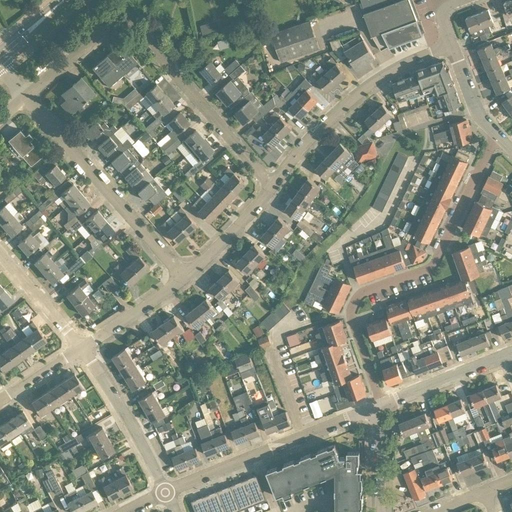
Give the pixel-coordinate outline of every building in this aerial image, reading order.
[(360,0),(365,13),(375,11),(401,1),(401,0),(360,0)] [(375,11),(365,13),(364,14),(368,25),(373,39),(381,52),(407,41),(423,35),(417,20),(417,19),(416,18),(413,9),(409,0),(401,0),(401,1),(375,11)] [(488,10),(477,14),(487,39),(491,37),(490,34),(491,33),(488,25),(494,23),(488,10)] [(495,22),(501,20),(497,12),(492,14),(495,22)] [(487,39),(477,14),(466,19),(473,38),(480,36),(482,41),(487,39)] [(319,50),(309,21),(271,34),(281,63),(319,50)] [(212,33),(209,23),(201,25),(203,35),(212,33)] [(341,60),(341,61),(348,56),(356,70),(375,58),(360,34),(342,45),(338,38),(330,42),(333,51),(337,56),(341,60)] [(121,44),(106,56),(123,76),(137,63),(121,44)] [(478,50),(483,61),(496,55),(501,53),(499,48),(499,47),(494,49),(491,44),(478,50)] [(483,61),(488,72),(501,66),(496,55),(483,61)] [(123,76),(106,56),(92,68),(109,88),(123,76)] [(332,68),(327,73),(337,84),(347,76),(331,58),(327,61),(332,68)] [(225,70),(229,75),(240,66),(235,60),(224,69),(220,64),(216,68),(211,62),(199,72),(205,78),(207,77),(212,83),(222,75),(221,73),(225,70)] [(432,90),(433,93),(454,85),(454,84),(450,85),(449,81),(452,80),(449,70),(446,71),(443,61),(428,67),(429,67),(430,69),(425,71),(425,68),(416,71),(412,73),(413,76),(392,84),(394,90),(392,91),(388,94),(389,97),(396,94),(399,102),(424,93),(432,90)] [(234,80),(238,77),(245,71),(240,66),(229,75),(233,79),(234,80)] [(488,72),(492,83),(506,77),(501,66),(488,72)] [(337,84),(327,73),(321,78),(315,71),(311,75),(327,93),(337,84)] [(506,77),(492,83),(497,94),(510,88),(510,87),(508,81),(511,79),(511,77),(510,75),(506,77)] [(63,108),(70,115),(84,103),(86,102),(86,101),(94,94),(81,78),(72,85),(73,87),(63,96),(69,104),(64,108),(64,107),(63,108)] [(297,88),(292,93),(309,110),(318,100),(306,89),(311,84),(305,79),(297,88)] [(246,86),(243,86),(238,90),(230,81),(217,92),(227,104),(228,105),(232,102),(235,106),(240,101),(250,93),(248,91),(248,88),(246,86)] [(146,95),(143,97),(142,98),(150,107),(154,104),(165,95),(156,85),(145,94),(146,95)] [(437,94),(440,102),(457,95),(455,88),(454,85),(433,93),(434,96),(437,94)] [(276,94),(273,97),(275,105),(276,104),(285,113),(289,109),(300,120),(309,110),(292,93),(290,92),(285,98),(282,95),(279,97),(276,94)] [(127,110),(142,98),(143,97),(139,93),(124,106),(127,110)] [(511,94),(502,102),(510,112),(511,110),(511,94)] [(144,129),(146,132),(148,134),(152,130),(166,118),(163,114),(174,105),(165,95),(154,104),(159,110),(152,116),(155,119),(144,129)] [(457,95),(440,102),(443,111),(451,109),(453,114),(458,112),(456,107),(461,105),(457,95)] [(111,102),(124,105),(127,103),(123,98),(122,99),(112,97),(111,102)] [(273,97),(258,110),(250,100),(242,106),(243,107),(235,113),(244,123),(259,111),(264,116),(275,106),(275,105),(273,97)] [(383,105),(374,113),(383,123),(392,115),(383,105)] [(271,115),(276,121),(271,126),(283,138),(292,128),(274,112),(271,115)] [(156,144),(163,152),(178,139),(174,135),(177,132),(177,133),(189,123),(180,113),(168,122),(165,126),(170,132),(156,144)] [(383,123),(374,113),(364,121),(371,128),(364,134),(367,137),(368,137),(383,123)] [(95,136),(101,143),(113,134),(117,130),(112,125),(109,128),(104,123),(100,126),(96,121),(84,131),(91,140),(95,136)] [(433,135),(435,139),(469,130),(468,127),(469,127),(468,122),(467,122),(466,121),(450,125),(451,130),(433,135)] [(283,138),(271,126),(266,132),(260,126),(256,130),(273,147),(283,138)] [(8,141),(30,166),(45,153),(37,144),(39,142),(39,141),(37,143),(28,134),(25,137),(20,130),(8,141)] [(156,135),(152,130),(148,134),(151,138),(152,138),(156,135)] [(189,153),(204,140),(195,130),(185,140),(181,143),(178,139),(163,152),(167,156),(171,152),(176,148),(184,157),(189,153)] [(469,130),(435,139),(436,144),(454,139),(455,144),(471,140),(471,139),(472,138),(471,133),(470,134),(469,130)] [(148,134),(146,132),(138,139),(143,145),(151,138),(148,134)] [(117,138),(113,134),(101,143),(97,147),(104,155),(108,152),(114,159),(126,148),(126,149),(131,144),(127,139),(122,144),(117,138)] [(204,140),(189,153),(184,157),(193,167),(188,171),(192,175),(202,166),(199,162),(202,159),(202,160),(213,151),(204,140)] [(278,142),(262,158),(270,166),(286,151),(278,142)] [(340,143),(332,152),(347,165),(353,158),(352,153),(340,143)] [(355,148),(359,161),(376,155),(372,143),(355,148)] [(122,167),(128,174),(139,164),(126,149),(126,148),(114,159),(111,162),(118,170),(122,167)] [(332,152),(324,160),(334,171),(338,174),(345,181),(349,176),(342,170),(347,165),(332,152)] [(452,156),(449,162),(438,157),(435,161),(440,164),(446,167),(447,165),(463,172),(467,163),(466,163),(469,157),(457,152),(455,157),(452,156)] [(395,159),(405,164),(408,158),(398,153),(395,159)] [(161,160),(166,165),(170,161),(166,156),(161,160)] [(373,167),(375,165),(374,164),(376,163),(375,160),(374,161),(373,159),(370,160),(365,163),(367,167),(369,170),(373,167)] [(393,164),(403,169),(405,164),(395,159),(393,164)] [(326,179),(330,174),(334,171),(324,160),(315,169),(326,179)] [(41,185),(48,179),(54,186),(65,176),(54,163),(55,165),(50,169),(45,163),(34,173),(32,175),(37,181),(37,180),(41,185)] [(362,163),(355,170),(360,174),(366,167),(362,163)] [(153,179),(139,164),(128,174),(124,177),(131,186),(135,182),(141,189),(153,179)] [(390,170),(400,174),(403,169),(393,164),(390,170)] [(433,170),(432,170),(442,175),(443,173),(459,181),(463,172),(447,165),(446,167),(440,164),(436,172),(433,170)] [(220,180),(224,184),(235,194),(245,184),(227,168),(223,172),(225,175),(220,180)] [(388,175),(397,180),(400,174),(390,170),(388,175)] [(428,179),(432,181),(438,184),(439,182),(455,189),(459,181),(443,173),(442,175),(432,170),(431,173),(428,179)] [(184,174),(187,179),(192,175),(188,171),(184,174)] [(481,193),(493,199),(496,193),(498,194),(503,184),(499,182),(502,177),(502,176),(492,171),(489,178),(488,177),(484,187),(481,193)] [(345,181),(338,174),(334,178),(341,185),(345,181)] [(388,175),(385,181),(395,185),(397,180),(388,175)] [(207,177),(203,182),(215,193),(226,204),(235,194),(224,184),(219,189),(207,177)] [(153,179),(141,189),(137,192),(144,201),(148,197),(155,205),(166,194),(157,184),(153,179)] [(308,179),(300,189),(313,198),(320,188),(308,179)] [(59,203),(64,209),(82,194),(73,183),(71,184),(68,180),(54,192),(54,193),(42,204),(39,206),(37,208),(40,211),(45,207),(46,208),(61,195),(64,199),(59,203)] [(385,181),(382,186),(392,191),(395,185),(385,181)] [(432,181),(428,189),(434,192),(435,190),(451,198),(455,189),(439,182),(438,184),(432,181)] [(212,197),(207,202),(218,213),(226,204),(215,193),(203,182),(199,186),(212,197)] [(337,197),(322,185),(321,187),(326,191),(323,194),(333,202),(337,197)] [(22,192),(18,186),(14,190),(11,193),(4,199),(7,204),(18,195),(22,192)] [(380,191),(390,196),(392,191),(382,186),(380,191)] [(176,188),(171,193),(181,203),(186,198),(176,188)] [(300,189),(292,199),(305,209),(313,198),(300,189)] [(428,189),(424,198),(430,201),(431,199),(447,207),(452,198),(451,198),(435,190),(434,192),(428,189)] [(377,197),(387,202),(390,196),(380,191),(377,197)] [(63,226),(67,230),(78,220),(74,216),(77,214),(78,214),(90,204),(82,194),(64,209),(72,218),(67,222),(63,226)] [(411,198),(409,202),(419,207),(419,206),(426,209),(427,208),(442,215),(446,207),(447,208),(447,207),(431,199),(430,201),(424,198),(421,196),(420,196),(418,201),(411,198)] [(218,213),(207,202),(206,203),(200,197),(195,202),(191,206),(208,223),(218,213)] [(375,202),(385,207),(387,202),(377,197),(375,202)] [(305,209),(292,199),(285,210),(297,219),(305,209)] [(477,201),(472,211),(487,218),(487,216),(495,219),(497,215),(501,217),(504,212),(502,212),(496,209),(497,207),(493,205),(495,203),(490,201),(488,206),(477,201)] [(372,208),(382,212),(385,207),(375,202),(372,208)] [(157,204),(150,211),(154,215),(162,208),(157,204)] [(0,209),(0,222),(2,225),(13,216),(4,206),(0,209)] [(422,218),(423,216),(438,224),(442,215),(427,208),(426,209),(419,206),(419,207),(415,215),(422,218)] [(169,216),(175,223),(176,223),(187,234),(196,226),(180,208),(176,212),(175,211),(169,216)] [(82,225),(78,220),(67,230),(71,235),(81,225),(89,235),(90,235),(106,221),(97,211),(85,221),(82,225)] [(472,211),(468,219),(483,226),(484,224),(490,227),(495,230),(499,221),(495,219),(487,216),(487,218),(472,211)] [(13,216),(2,225),(11,235),(21,226),(18,222),(23,218),(18,212),(13,216)] [(25,223),(29,227),(41,217),(37,212),(25,223)] [(415,215),(412,214),(410,218),(406,216),(404,221),(411,224),(418,227),(418,225),(434,232),(438,224),(423,216),(422,218),(415,215)] [(45,221),(41,217),(29,227),(33,232),(45,222),(45,221)] [(278,217),(270,227),(281,237),(285,233),(289,228),(290,227),(278,217)] [(468,219),(464,228),(478,235),(479,233),(485,236),(488,231),(490,227),(484,224),(483,226),(468,219)] [(86,250),(79,256),(85,262),(103,248),(99,243),(102,241),(103,241),(115,231),(106,221),(90,235),(89,235),(86,237),(91,243),(95,239),(98,243),(88,252),(86,250)] [(176,223),(175,223),(170,228),(165,222),(161,225),(177,243),(187,234),(176,223)] [(418,227),(411,224),(407,232),(414,236),(415,234),(419,236),(423,238),(430,241),(434,232),(418,225),(418,227)] [(281,237),(270,227),(261,237),(272,247),(281,237)] [(40,250),(44,246),(48,243),(39,232),(32,237),(29,234),(18,244),(27,254),(37,246),(40,250)] [(390,253),(396,269),(405,266),(399,250),(397,251),(393,239),(392,240),(390,234),(382,236),(385,244),(388,254),(390,253)] [(405,266),(422,260),(426,252),(418,248),(423,238),(419,236),(414,246),(402,240),(401,242),(399,237),(393,239),(397,251),(399,250),(405,266)] [(48,250),(48,251),(58,242),(55,237),(48,243),(44,246),(48,250)] [(453,252),(457,262),(472,257),(471,255),(478,252),(475,245),(474,243),(468,245),(469,247),(453,252)] [(376,247),(377,250),(379,257),(381,256),(387,273),(396,269),(390,253),(388,254),(385,244),(380,245),(376,247)] [(254,245),(245,254),(257,265),(266,256),(254,245)] [(135,260),(129,265),(139,277),(149,268),(130,247),(125,251),(129,255),(129,254),(135,260)] [(301,261),(305,257),(296,249),(292,253),(301,261)] [(361,263),(363,263),(369,279),(378,276),(372,260),(370,260),(368,254),(368,253),(367,250),(358,253),(361,263)] [(377,250),(368,253),(368,254),(370,260),(372,260),(378,276),(387,273),(381,256),(379,257),(377,250)] [(34,262),(43,272),(54,263),(49,258),(52,255),(48,251),(45,253),(34,262)] [(457,262),(460,271),(475,266),(474,264),(481,261),(479,256),(483,255),(482,251),(478,252),(471,255),(472,257),(457,262)] [(363,263),(361,263),(358,253),(348,257),(352,268),(354,267),(356,272),(349,274),(353,284),(360,282),(369,279),(363,263)] [(257,265),(245,254),(236,263),(247,274),(257,265)] [(85,262),(79,256),(75,260),(75,261),(65,271),(69,275),(83,262),(84,263),(85,262)] [(460,271),(463,280),(464,279),(464,280),(479,275),(480,277),(486,275),(482,266),(487,264),(485,260),(481,261),(474,264),(475,266),(460,271)] [(54,263),(43,272),(52,283),(62,273),(54,263)] [(139,277),(129,265),(123,271),(118,264),(114,268),(130,286),(139,277)] [(315,278),(324,282),(333,286),(332,288),(346,294),(351,285),(336,279),(328,275),(330,269),(321,265),(315,278)] [(229,270),(219,279),(230,290),(239,281),(229,270)] [(109,294),(118,287),(110,276),(101,284),(109,294)] [(248,283),(251,286),(254,289),(259,284),(254,278),(248,283)] [(315,278),(309,290),(326,298),(326,296),(342,303),(346,294),(332,288),(330,292),(322,288),(324,282),(315,278)] [(230,290),(219,279),(210,288),(220,299),(230,290)] [(461,297),(464,305),(473,302),(470,294),(469,295),(464,280),(464,279),(463,280),(454,283),(459,298),(461,297)] [(66,295),(74,305),(86,295),(81,289),(88,284),(85,280),(66,295)] [(454,283),(445,286),(450,301),(452,300),(455,308),(464,305),(461,297),(459,298),(454,283)] [(254,301),(260,296),(251,286),(245,291),(254,301)] [(445,286),(436,289),(441,304),(443,303),(446,311),(455,308),(452,300),(450,301),(445,286)] [(507,314),(509,322),(510,322),(511,325),(511,309),(508,299),(511,296),(508,286),(502,289),(497,291),(501,300),(504,308),(507,314)] [(3,289),(0,291),(0,315),(1,315),(0,313),(0,308),(1,308),(1,309),(12,299),(3,289)] [(86,295),(74,305),(82,315),(98,303),(98,302),(104,297),(98,289),(91,294),(90,292),(86,295)] [(436,289),(427,292),(432,307),(434,307),(436,313),(441,312),(442,313),(446,311),(443,303),(441,304),(436,289)] [(326,298),(309,290),(304,302),(312,306),(315,300),(324,305),(324,306),(338,312),(342,303),(326,296),(326,298)] [(427,292),(418,296),(423,311),(425,310),(428,318),(437,315),(436,313),(434,307),(432,307),(427,292)] [(423,311),(418,296),(409,299),(414,314),(415,314),(418,321),(423,319),(425,324),(426,329),(427,329),(428,330),(432,329),(430,322),(428,318),(425,310),(423,311)] [(206,299),(196,307),(206,319),(208,322),(211,320),(208,317),(216,311),(206,299)] [(227,307),(220,299),(216,303),(219,305),(222,309),(223,310),(227,307)] [(399,303),(396,305),(408,338),(412,336),(410,330),(406,318),(411,316),(406,301),(404,302),(404,301),(399,302),(399,303)] [(283,303),(278,307),(286,315),(290,311),(283,303)] [(408,338),(396,305),(393,306),(393,305),(388,306),(388,307),(387,308),(392,323),(397,321),(403,340),(408,338)] [(206,319),(196,307),(186,315),(195,327),(206,319)] [(278,307),(274,311),(281,319),(286,315),(278,307)] [(15,320),(22,315),(17,309),(10,313),(15,320)] [(274,311),(269,315),(277,323),(281,319),(274,311)] [(269,315),(265,319),(272,327),(277,323),(269,315)] [(174,316),(163,323),(172,336),(183,329),(174,316)] [(386,318),(376,321),(382,338),(392,334),(386,318)] [(265,319),(261,323),(268,331),(272,327),(265,319)] [(493,327),(490,319),(484,321),(487,329),(493,327)] [(315,335),(316,339),(343,330),(340,320),(317,328),(319,334),(315,335)] [(382,338),(376,321),(367,324),(373,341),(382,338)] [(22,329),(26,336),(35,349),(46,341),(32,322),(28,325),(22,329)] [(511,325),(510,322),(509,322),(499,326),(503,338),(511,334),(511,325)] [(172,336),(163,323),(153,331),(162,343),(172,336)] [(264,333),(259,325),(252,330),(257,337),(264,333)] [(11,347),(5,351),(14,364),(24,356),(15,344),(11,337),(6,331),(4,327),(0,330),(0,332),(1,334),(11,347)] [(6,331),(11,337),(15,334),(10,328),(6,331)] [(322,342),(324,346),(324,347),(339,342),(347,339),(343,330),(316,339),(318,343),(322,342)] [(201,344),(206,340),(200,331),(194,335),(201,344)] [(490,331),(471,338),(475,350),(489,344),(488,339),(492,337),(490,331)] [(298,339),(296,333),(289,336),(291,342),(298,339)] [(35,349),(26,336),(15,344),(24,356),(35,349)] [(261,347),(262,347),(271,343),(268,336),(258,340),(261,347)] [(475,350),(471,338),(463,341),(461,336),(449,341),(451,346),(452,346),(454,352),(459,351),(461,355),(475,350)] [(425,357),(420,345),(420,346),(418,340),(413,342),(417,353),(413,355),(414,356),(401,361),(403,365),(407,376),(416,373),(429,368),(425,357)] [(314,356),(315,360),(342,351),(339,342),(324,347),(324,346),(317,349),(318,354),(314,356)] [(426,343),(420,345),(425,357),(429,368),(442,363),(452,359),(447,345),(436,349),(436,352),(430,354),(428,349),(429,349),(428,347),(426,343)] [(112,357),(119,368),(132,359),(126,348),(112,357)] [(14,364),(5,351),(0,354),(0,367),(3,372),(14,364)] [(321,362),(323,367),(345,360),(342,351),(315,360),(317,364),(321,362)] [(248,354),(234,359),(239,372),(253,366),(248,354)] [(253,359),(255,365),(262,362),(259,356),(253,359)] [(407,376),(403,365),(398,366),(397,364),(393,365),(392,363),(393,363),(391,357),(380,361),(389,384),(403,379),(402,378),(407,376),(407,377),(407,376)] [(119,368),(126,379),(139,370),(132,359),(119,368)] [(320,374),(321,378),(348,369),(345,360),(323,367),(325,372),(320,374)] [(329,386),(332,385),(332,384),(337,383),(352,378),(348,369),(321,378),(323,382),(328,381),(329,386)] [(139,370),(126,379),(133,390),(146,381),(139,370)] [(74,374),(63,381),(72,394),(83,387),(74,374)] [(352,378),(337,383),(339,388),(334,390),(335,394),(362,384),(359,375),(352,378)] [(63,381),(53,388),(61,401),(72,394),(63,381)] [(362,384),(335,394),(337,397),(341,396),(343,401),(338,403),(338,402),(335,403),(337,411),(355,405),(353,398),(366,394),(362,384)] [(496,385),(483,390),(497,423),(502,421),(493,400),(501,397),(496,385)] [(53,388),(42,395),(50,408),(61,401),(53,388)] [(497,423),(483,390),(470,395),(475,407),(482,404),(489,421),(483,424),(480,414),(473,417),(478,430),(487,426),(497,423)] [(269,391),(265,393),(269,404),(279,429),(291,424),(286,412),(279,414),(269,391)] [(139,400),(146,411),(160,403),(153,392),(139,400)] [(245,410),(253,407),(247,392),(239,395),(243,405),(245,410)] [(50,408),(42,395),(31,402),(40,415),(50,408)] [(236,407),(243,405),(239,395),(232,397),(236,407)] [(215,399),(209,401),(213,412),(219,409),(215,399)] [(452,416),(458,414),(465,411),(461,399),(447,404),(452,416)] [(160,403),(146,411),(153,422),(166,414),(160,403)] [(200,405),(203,414),(204,414),(208,425),(218,451),(230,446),(226,436),(224,437),(220,427),(217,428),(215,429),(213,425),(205,403),(200,405)] [(279,429),(269,404),(257,408),(267,433),(279,429)] [(461,437),(457,429),(453,419),(452,416),(447,404),(434,410),(439,422),(448,418),(456,439),(461,437)] [(245,417),(242,410),(238,412),(241,419),(244,428),(248,439),(260,434),(256,424),(250,426),(246,416),(245,417)] [(23,411),(12,419),(19,431),(21,434),(32,427),(30,424),(30,423),(23,411)] [(238,412),(232,414),(235,421),(241,419),(238,412)] [(425,413),(412,419),(422,443),(425,451),(443,444),(437,431),(427,435),(424,427),(430,425),(425,413)] [(503,438),(510,456),(511,454),(511,416),(510,417),(502,421),(504,428),(510,425),(511,430),(511,431),(509,433),(510,435),(503,438)] [(218,451),(208,425),(207,425),(204,418),(195,422),(198,429),(197,429),(203,444),(202,445),(206,455),(218,451)] [(12,419),(1,426),(8,438),(19,431),(12,419)] [(416,431),(422,444),(422,443),(412,419),(399,424),(404,436),(416,431)] [(172,429),(169,422),(162,425),(163,426),(164,431),(172,429)] [(40,425),(33,430),(40,440),(45,437),(47,436),(40,425)] [(8,438),(1,426),(0,426),(0,447),(10,441),(8,438)] [(497,461),(510,456),(503,438),(501,433),(490,438),(487,432),(489,431),(487,426),(478,430),(483,441),(487,451),(492,449),(497,461)] [(88,435),(94,446),(108,439),(102,427),(88,435)] [(457,429),(461,437),(467,436),(463,427),(457,429)] [(248,439),(244,428),(239,430),(232,433),(236,443),(248,439)] [(443,428),(437,431),(443,444),(449,442),(443,428)] [(477,443),(483,441),(478,430),(473,432),(473,433),(477,443)] [(57,448),(61,453),(62,455),(66,460),(67,462),(73,458),(67,450),(80,443),(88,435),(86,431),(76,436),(71,440),(65,443),(57,448)] [(62,438),(65,443),(71,440),(67,434),(62,438)] [(181,445),(178,439),(176,434),(171,436),(173,441),(176,447),(174,447),(177,455),(172,457),(177,469),(189,465),(184,452),(181,445)] [(461,437),(464,445),(470,443),(467,436),(461,437)] [(458,448),(464,445),(461,437),(456,439),(455,439),(458,448)] [(108,439),(94,446),(101,458),(114,450),(108,439)] [(422,444),(417,446),(403,451),(406,459),(411,457),(425,451),(422,443),(422,444)] [(266,472),(276,497),(283,494),(285,498),(293,495),(292,491),(292,490),(291,490),(290,488),(303,483),(302,481),(308,479),(309,481),(320,476),(319,474),(325,472),(326,474),(336,470),(337,470),(340,470),(340,477),(338,477),(338,489),(340,489),(341,495),(338,495),(339,509),(336,509),(336,508),(335,508),(335,509),(331,509),(330,511),(361,511),(361,507),(363,507),(363,495),(361,495),(361,489),(363,489),(362,477),(361,477),(361,471),(362,471),(362,470),(356,470),(356,464),(359,464),(359,452),(347,452),(347,457),(340,457),(335,444),(333,445),(334,446),(328,448),(328,447),(317,452),(317,453),(312,455),(311,454),(300,458),(300,459),(295,462),(294,460),(283,465),(283,466),(278,468),(277,467),(266,472)] [(443,444),(425,451),(439,484),(452,479),(447,467),(441,470),(435,456),(434,457),(431,450),(438,448),(442,457),(447,455),(443,445),(443,444)] [(196,448),(184,452),(189,465),(201,460),(196,448)] [(468,453),(470,458),(475,470),(488,465),(483,453),(481,453),(479,448),(468,453)] [(411,457),(414,465),(415,468),(403,473),(415,500),(425,496),(423,491),(439,484),(425,451),(411,457)] [(62,455),(61,453),(57,456),(61,463),(66,460),(62,455)] [(470,458),(457,463),(462,475),(475,470),(470,458)] [(27,468),(23,462),(17,466),(21,471),(27,468)] [(87,471),(83,464),(71,471),(76,478),(87,471)] [(120,477),(114,481),(121,494),(133,488),(121,467),(117,470),(120,477)] [(48,479),(54,476),(55,475),(52,469),(45,472),(48,479)] [(85,484),(75,489),(85,509),(97,503),(92,492),(97,489),(87,472),(81,476),(85,484)] [(54,476),(48,479),(54,489),(57,495),(62,492),(54,476)] [(248,479),(244,481),(254,506),(267,500),(257,476),(253,477),(248,479)] [(121,494),(114,481),(107,484),(103,477),(98,479),(110,500),(121,494)] [(48,479),(42,481),(48,492),(53,489),(48,479)] [(235,484),(231,486),(240,511),(254,506),(244,481),(240,482),(235,484)] [(222,489),(217,491),(225,511),(237,511),(240,511),(231,486),(227,487),(222,489)] [(79,511),(85,509),(75,489),(68,493),(63,495),(71,511),(79,511)] [(209,494),(204,496),(210,511),(225,511),(217,491),(214,492),(209,494)] [(196,500),(191,502),(194,511),(210,511),(204,496),(201,498),(201,497),(196,499),(196,500)] [(16,502),(16,503),(19,508),(21,511),(42,511),(40,507),(31,511),(28,511),(28,510),(22,499),(16,502)] [(30,510),(41,506),(39,500),(28,504),(30,510)] [(47,503),(40,507),(42,511),(58,511),(53,501),(48,504),(47,503)] [(13,511),(19,508),(16,503),(3,511),(4,511),(13,511)]
